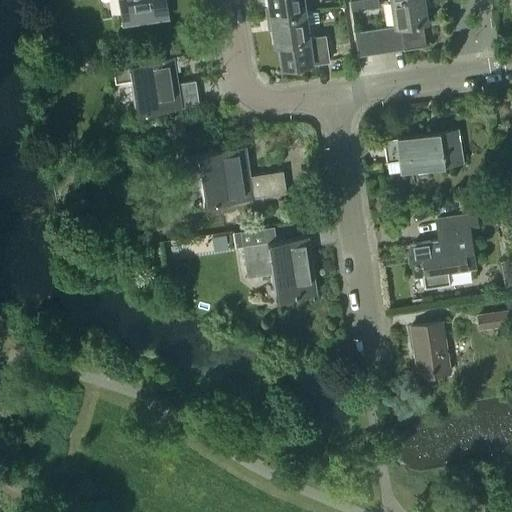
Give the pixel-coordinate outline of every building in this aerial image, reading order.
[(120,0),(122,15),(143,11),(145,20),(167,17),(166,8),(164,0),(120,0)] [(265,10),(267,18),(305,13),(303,0),(268,0),(269,8),(265,10)] [(365,8),(363,0),(355,0),(350,1),(351,10),(365,8)] [(377,0),(363,0),(365,8),(379,6),(377,0)] [(389,0),(394,26),(389,27),(392,50),(403,49),(428,45),(424,22),(428,22),(425,5),(430,3),(428,0),(389,0)] [(305,13),(267,18),(268,27),(272,27),(275,45),(285,44),(288,66),(284,66),(284,67),(328,61),(325,35),(309,37),(306,23),(319,20),(317,11),(305,13)] [(389,27),(377,28),(381,52),(392,50),(389,27)] [(377,28),(366,30),(369,54),(381,52),(377,28)] [(369,54),(366,30),(354,32),(358,56),(369,54)] [(120,64),(113,65),(116,81),(131,78),(137,114),(199,104),(195,80),(177,83),(173,56),(183,54),(120,64)] [(386,162),(396,160),(398,172),(461,163),(456,128),(383,139),(386,162)] [(245,176),(241,146),(181,155),(184,173),(200,171),(205,204),(286,192),(282,170),(245,176)] [(450,272),(474,268),(468,227),(476,226),(475,213),(436,219),(439,239),(412,244),(416,274),(423,273),(425,288),(452,284),(450,272)] [(242,245),(247,276),(273,272),(277,299),(313,294),(309,267),(312,266),(307,235),(242,245)] [(477,314),(479,328),(511,323),(509,310),(477,314)] [(441,320),(411,325),(419,377),(449,372),(441,320)]
